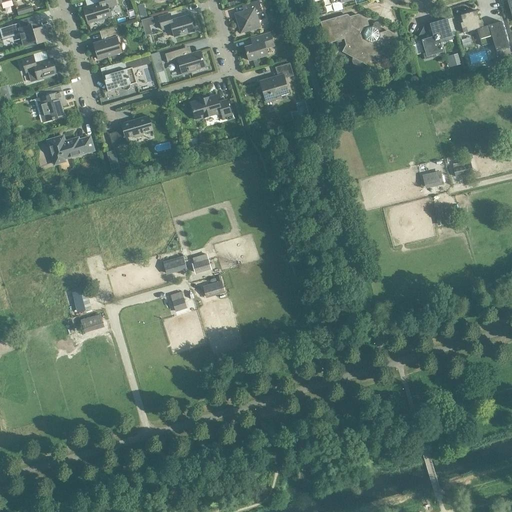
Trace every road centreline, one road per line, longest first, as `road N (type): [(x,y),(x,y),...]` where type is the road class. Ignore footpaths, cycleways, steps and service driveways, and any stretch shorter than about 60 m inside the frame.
road 1 (unclassified): [(0,481),(511,330)]
road 2 (residential): [(213,0),(233,67),(229,78),(109,111),(93,104),(62,0)]
